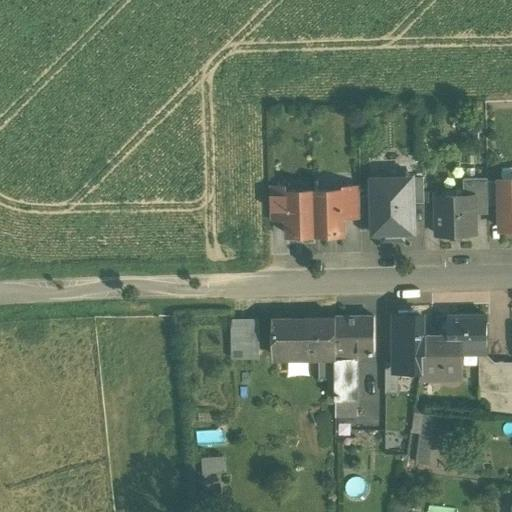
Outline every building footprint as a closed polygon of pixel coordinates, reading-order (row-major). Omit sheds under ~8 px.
[(411,177),(406,173),(399,173),(394,178),(388,178),(383,173),(376,173),(371,179),(372,197),(372,230),(373,233),(413,232),(412,203),(411,178),(411,177)] [(423,178),(411,178),(412,203),(424,203),(423,178)] [(487,178),(463,179),(463,196),(474,196),(474,215),(488,214),(487,181),(487,178)] [(511,179),(499,180),(499,181),(500,205),(500,230),(511,229),(511,179)] [(499,181),(487,181),(488,205),(500,205),(499,181)] [(286,185),(269,186),(270,220),(287,220),(286,192),(286,185)] [(359,186),(342,186),(342,190),(343,218),(360,218),(360,197),(359,186)] [(342,190),(314,191),(315,235),(343,234),(343,218),(342,190)] [(314,191),(286,192),(287,220),(287,236),(315,235),(314,191)] [(463,196),(436,197),(437,235),(475,234),(474,215),(474,196),(463,196)] [(372,230),(372,197),(360,197),(360,218),(360,231),(372,230)] [(487,347),(486,316),(449,316),(449,336),(449,346),(449,348),(462,348),(462,355),(469,355),(468,348),(487,347)] [(334,317),(306,318),(306,355),(320,355),(335,355),(335,352),(334,317)] [(375,351),(375,317),(334,317),(335,352),(375,351)] [(424,336),(423,317),(399,317),(399,363),(399,368),(422,367),(427,336),(424,336)] [(291,329),(290,318),(272,318),(272,329),(291,329)] [(306,355),(306,318),(290,318),(291,329),(291,355),(306,355)] [(259,357),(258,322),(232,323),(233,357),(259,357)] [(291,355),(291,329),(272,329),(273,356),(291,355)] [(449,346),(449,336),(427,336),(422,367),(420,378),(444,378),(443,346),(449,346)] [(449,346),(443,346),(444,378),(462,377),(462,355),(462,348),(449,348),(449,346)] [(487,355),(487,347),(468,348),(469,355),(487,355)] [(335,359),(335,355),(320,355),(320,378),(335,378),(335,359)] [(353,359),(335,359),(335,378),(353,378),(353,359)] [(511,362),(486,362),(486,392),(499,392),(499,416),(511,416),(511,362)] [(399,363),(387,363),(387,393),(399,393),(399,368),(399,363)] [(353,385),(335,385),(335,400),(358,400),(358,385),(353,385)] [(358,400),(335,400),(335,417),(358,417),(358,400)] [(411,410),(409,431),(416,432),(413,466),(427,467),(432,412),(411,410)] [(222,461),(203,462),(205,511),(219,511),(218,474),(223,473),(222,461)]
